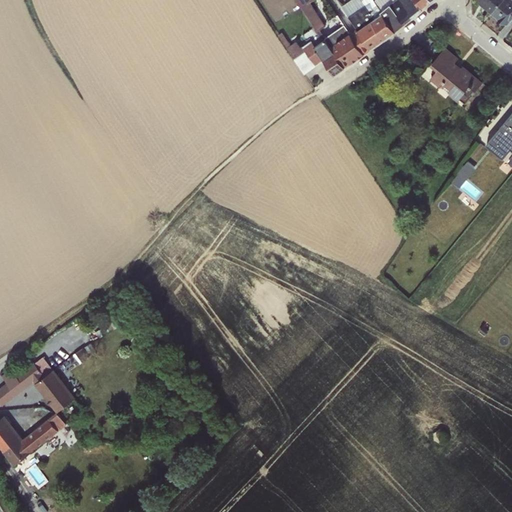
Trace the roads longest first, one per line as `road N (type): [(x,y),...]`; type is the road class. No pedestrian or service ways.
road 1 (track): [(0,369),(121,279),(203,182),(264,126),(325,91)]
road 2 (residential): [(446,5),(325,91)]
